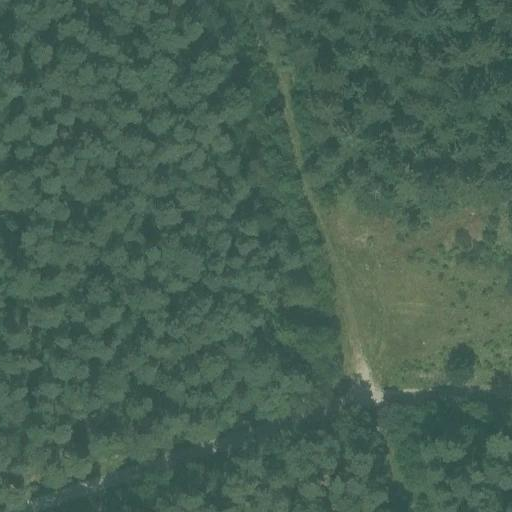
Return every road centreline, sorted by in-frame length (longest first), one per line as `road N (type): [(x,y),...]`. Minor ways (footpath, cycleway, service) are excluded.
road 1 (track): [(401,511),(246,0)]
road 2 (track): [(0,501),(357,384),(511,395)]
